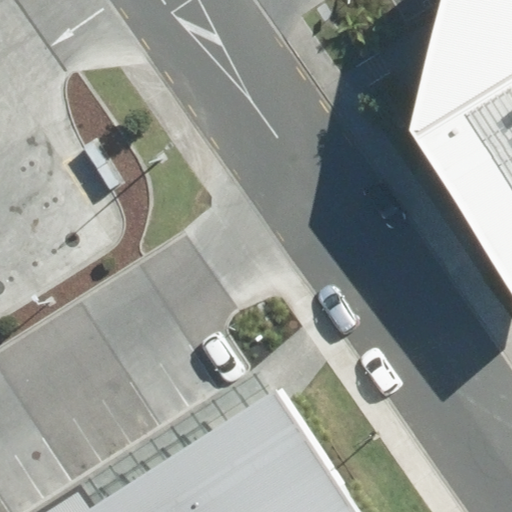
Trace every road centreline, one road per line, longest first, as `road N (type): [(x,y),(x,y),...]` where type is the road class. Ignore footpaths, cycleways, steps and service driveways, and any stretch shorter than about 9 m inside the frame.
road 1 (residential): [(324,186),(0,388)]
road 2 (unclassified): [(324,186),(511,457)]
road 3 (unclassified): [(324,186),(193,0)]
